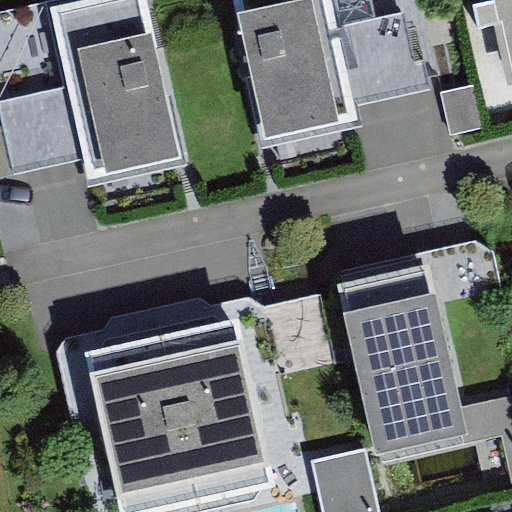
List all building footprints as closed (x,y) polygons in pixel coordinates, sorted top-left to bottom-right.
[(175,0),(63,0),(75,57),(11,69),(29,167),(103,153),(107,175),(206,157),(175,0)] [(232,0),(265,148),(374,125),(363,76),(431,62),(417,0),(232,0)] [(511,0),(491,0),(509,81),(511,80),(511,0)] [(428,276),(336,296),(373,463),(465,443),(428,276)] [(238,323),(166,338),(203,509),(275,494),(238,323)] [(166,338),(95,353),(129,511),(187,511),(203,509),(166,338)] [(375,511),(360,451),(311,463),(323,511),(375,511)]
